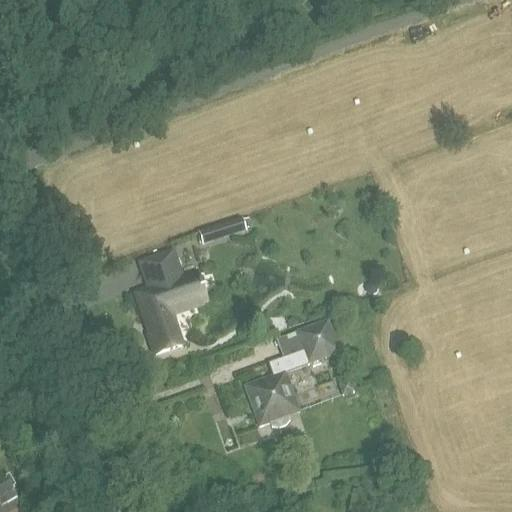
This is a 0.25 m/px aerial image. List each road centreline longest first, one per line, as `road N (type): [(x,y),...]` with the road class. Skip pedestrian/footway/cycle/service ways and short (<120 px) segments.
road 1 (residential): [(8,172),(459,0)]
road 2 (tertiary): [(127,511),(8,172)]
